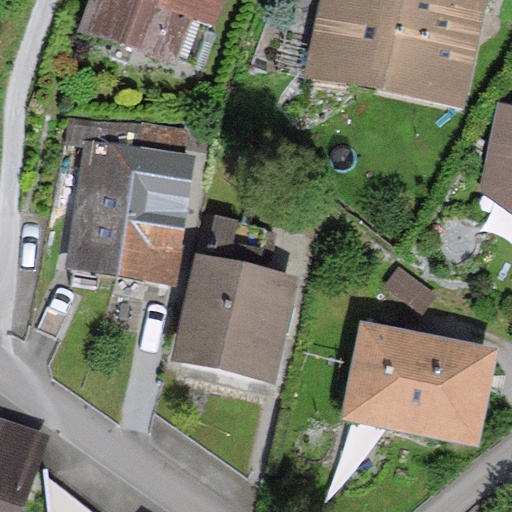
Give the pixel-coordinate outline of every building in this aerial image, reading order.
[(100,0),(89,30),(172,61),(179,42),(169,39),(177,17),(210,29),(220,0),(100,0)] [(334,0),(321,67),(421,88),(423,78),(455,84),(472,5),(448,0),(334,0)] [(102,265),(120,268),(137,157),(142,128),(143,126),(69,119),(64,146),(91,150),(72,260),(102,265)] [(511,121),(507,120),(492,191),(511,206),(511,121)] [(142,128),(137,157),(120,268),(171,276),(190,164),(179,162),(183,135),(142,128)] [(214,227),(184,358),(271,378),(290,292),(241,281),(246,257),(268,261),(273,239),(214,227)] [(487,362),(368,337),(352,417),(471,442),(481,391),(488,392),(491,375),(484,373),(487,362)] [(0,511),(19,511),(24,499),(14,496),(28,456),(0,446),(0,511)] [(80,511),(48,486),(47,474),(44,475),(46,511),(80,511)]
